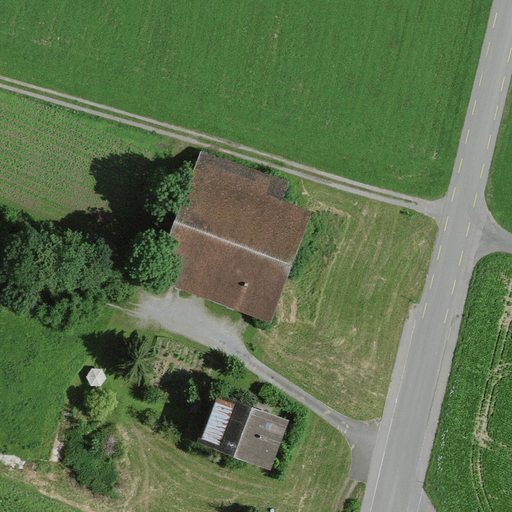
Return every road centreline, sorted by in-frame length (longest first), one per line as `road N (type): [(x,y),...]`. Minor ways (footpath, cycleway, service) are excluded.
road 1 (track): [(0,85),(462,222)]
road 2 (unclassified): [(462,222),(396,511)]
road 3 (track): [(201,331),(408,459)]
road 4 (unclassified): [(511,12),(462,222)]
